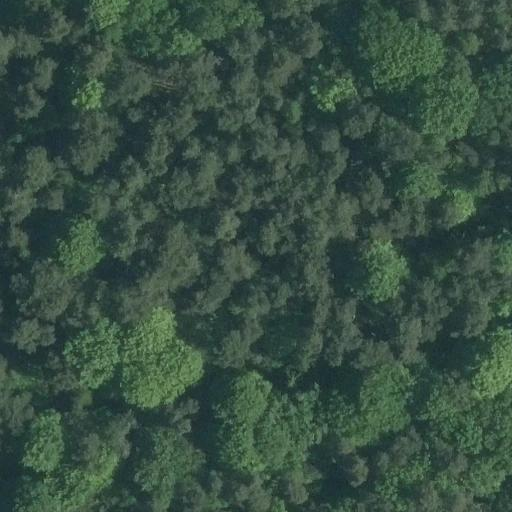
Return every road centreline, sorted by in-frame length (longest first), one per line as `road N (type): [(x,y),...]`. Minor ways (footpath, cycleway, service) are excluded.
road 1 (track): [(511,305),(0,475)]
road 2 (unknown): [(337,511),(511,451)]
